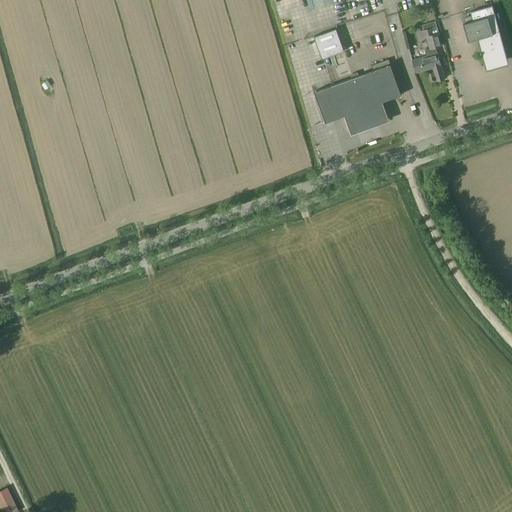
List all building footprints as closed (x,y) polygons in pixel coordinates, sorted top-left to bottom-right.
[(507,58),(505,51),(506,51),(500,31),(503,30),(498,12),(495,13),(493,5),(470,12),(473,20),(463,22),(467,36),(477,33),(484,58),(486,64),(496,61),(507,58)] [(426,37),(429,49),(425,50),(427,56),(413,60),(416,72),(433,67),(437,81),(445,78),(437,53),(436,47),(443,45),(439,32),(437,27),(435,21),(422,25),(424,29),(419,31),(421,38),(426,37)] [(336,28),(318,35),(314,36),(322,59),(344,50),(336,28)] [(372,65),(374,70),(315,91),(326,122),(346,115),(383,101),(401,94),(390,64),(389,59),(372,65)] [(383,101),(346,115),(352,134),(390,120),(383,101)] [(8,491),(0,495),(0,506),(2,511),(15,511),(18,511),(8,491)]
